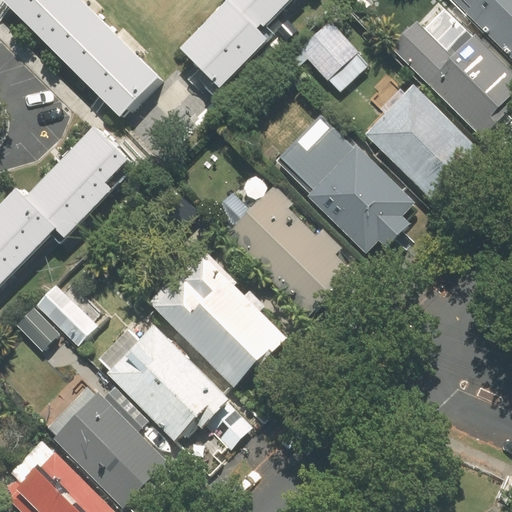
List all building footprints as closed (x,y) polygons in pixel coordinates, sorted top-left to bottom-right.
[(96,13),(101,7),(93,0),(19,0),(9,10),(126,124),(166,83),(132,49),(141,40),(131,29),(121,39),(96,13)] [(220,0),(228,9),(205,30),(200,25),(175,49),(217,94),(278,38),(270,29),(301,0),(220,0)] [(511,76),(440,0),(391,46),(482,143),(511,114),(511,76)] [(511,0),(453,0),(511,63),(511,0)] [(307,61),(343,96),(384,54),(365,36),(357,44),(331,20),(290,63),(298,71),(307,61)] [(413,77),(395,58),(381,71),(400,90),(413,77)] [(405,99),(389,84),(379,94),(387,102),(380,109),(388,116),(366,139),(437,209),(486,160),(414,89),(405,99)] [(306,201),(367,260),(381,246),(388,253),(410,230),(402,223),(416,209),(321,118),(280,161),(314,193),(306,201)] [(70,149),(57,162),(63,168),(29,202),(19,192),(0,210),(0,291),(57,236),(66,245),(115,197),(107,188),(132,163),(101,131),(76,156),(70,149)] [(223,197),(203,179),(184,199),(173,189),(155,208),(185,237),(223,197)] [(301,210),(277,188),(254,213),(236,196),(207,227),(313,326),(357,279),(338,261),(345,254),(321,232),(315,239),(293,219),(301,210)] [(237,395),(286,343),(260,319),(266,313),(199,250),(145,309),(237,395)] [(56,289),(18,328),(44,353),(62,335),(79,352),(99,332),(56,289)] [(230,454),(255,428),(154,329),(142,342),(130,331),(93,368),(116,390),(151,425),(173,447),(197,423),(230,454)] [(105,401),(89,386),(39,436),(46,443),(116,511),(126,511),(171,467),(140,436),(151,425),(116,390),(105,401)] [(116,511),(46,443),(14,475),(19,479),(8,490),(29,511),(116,511)]
